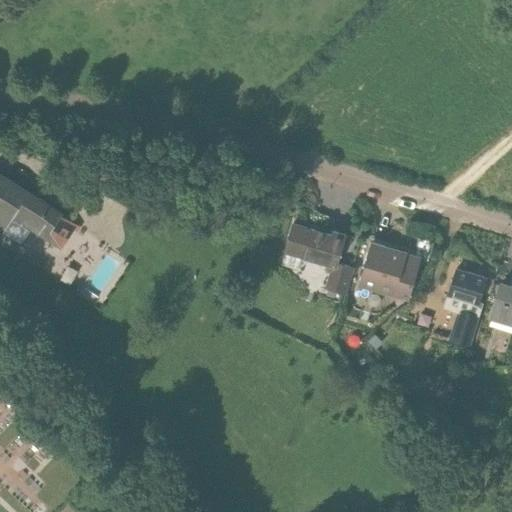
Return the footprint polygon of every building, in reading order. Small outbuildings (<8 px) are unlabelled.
[(138,212),(149,191),(119,172),(107,194),(138,212)] [(63,250),(68,243),(79,226),(0,174),(0,236),(0,237),(12,218),(63,250)] [(81,206),(97,182),(85,174),(70,199),(81,206)] [(293,224),(287,243),(284,252),(332,266),(327,286),(345,292),(360,241),(354,238),(351,236),(345,235),(333,231),(332,235),(293,224)] [(373,238),(367,257),(360,284),(408,298),(414,277),(419,258),(402,253),(384,248),(385,242),(373,238)] [(456,268),(450,287),(445,303),(459,308),(450,338),(465,343),(480,297),(486,278),(456,268)] [(511,285),(511,286),(501,282),(495,302),(491,317),(511,322),(511,285)] [(376,349),(383,341),(375,334),(368,342),(376,349)]
